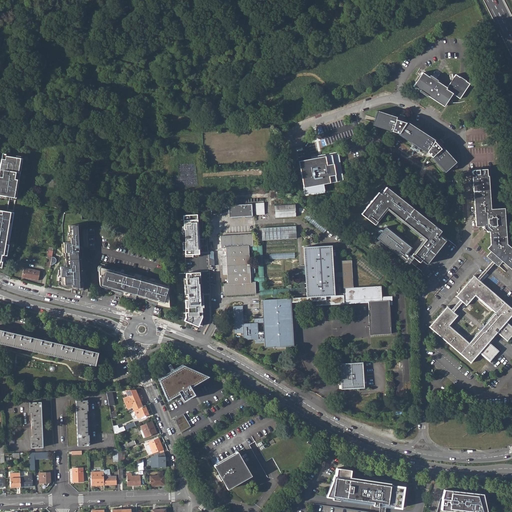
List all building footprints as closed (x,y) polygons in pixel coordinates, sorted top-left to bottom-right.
[(431,82),(422,76),(413,90),(444,111),(453,98),(460,103),(470,88),(456,78),(447,91),(435,84),(434,85),(430,83),(431,82)] [(403,124),(393,121),(389,133),(396,135),(396,136),(424,154),(443,174),(454,164),(440,149),(438,151),(431,143),(432,142),(404,123),(403,124)] [(20,158),(0,155),(0,267),(1,268),(3,256),(6,256),(12,213),(6,212),(8,197),(15,198),(20,158)] [(323,184),(337,181),(332,155),(300,161),(305,187),(323,184)] [(271,170),(271,179),(280,179),(280,169),(271,170)] [(485,259),(491,264),(494,266),(497,268),(501,263),(511,272),(511,264),(511,263),(511,255),(510,255),(510,249),(504,245),(502,209),(489,209),(486,169),(472,170),(470,171),(469,173),(470,177),(474,179),(475,182),(471,182),(475,231),(481,231),(481,233),(485,235),(490,234),(491,253),(485,259)] [(323,184),(305,187),(306,197),(325,193),(323,184)] [(438,234),(440,232),(386,187),(380,194),(378,192),(360,214),(365,218),(368,215),(370,216),(369,217),(374,221),(385,208),(424,240),(412,255),(419,261),(424,265),(438,248),(440,249),(447,241),(438,234)] [(227,205),(212,206),(212,202),(203,202),(204,206),(210,206),(210,213),(228,212),(227,205)] [(255,203),(256,215),(265,214),(264,203),(255,203)] [(251,204),(231,205),(232,217),(252,216),(251,204)] [(294,205),(274,206),(275,218),(295,217),(294,205)] [(417,263),(419,261),(412,255),(424,240),(385,208),(374,221),(369,217),(370,216),(368,215),(365,218),(374,225),(386,210),(422,240),(409,256),(412,258),(417,263)] [(303,219),(322,235),(326,229),(307,213),(303,219)] [(191,254),(198,254),(198,249),(199,249),(198,235),(197,235),(195,215),(181,216),(182,227),(180,227),(181,234),(185,234),(185,236),(183,236),(184,242),(181,242),(182,257),(191,256),(191,254)] [(296,225),(261,228),(262,240),(296,238),(296,225)] [(58,286),(82,291),(81,284),(79,267),(80,267),(80,260),(79,260),(78,244),(77,244),(76,226),(67,226),(68,243),(62,243),(63,254),(64,254),(65,267),(60,268),(58,286)] [(375,238),(407,264),(412,258),(409,256),(406,253),(410,248),(384,227),(375,238)] [(227,275),(227,285),(222,286),(223,297),(255,295),(254,284),(254,283),(250,283),(250,279),(252,279),(252,274),(253,274),(253,266),(249,266),(248,252),(247,248),(252,247),(251,237),(219,239),(220,250),(225,249),(225,256),(227,275)] [(299,289),(264,291),(261,246),(252,247),(247,248),(248,252),(256,252),(258,278),(252,279),(250,279),(250,283),(254,283),(254,284),(258,283),(259,297),(272,296),(272,300),(277,300),(277,296),(305,293),(303,267),(298,268),(299,289)] [(330,247),(303,249),(306,298),(334,296),(332,277),(341,276),(343,295),(343,300),(368,298),(381,297),(380,285),(352,287),(350,260),(340,261),(341,274),(332,274),(330,247)] [(355,266),(377,284),(383,276),(361,259),(355,266)] [(487,274),(494,266),(491,264),(484,272),(487,274)] [(22,278),(37,281),(39,271),(24,268),(22,278)] [(109,271),(99,269),(99,271),(100,286),(102,287),(102,289),(116,293),(121,294),(123,295),(149,302),(152,303),(156,305),(168,308),(169,305),(168,290),(164,289),(163,287),(155,285),(154,287),(152,284),(141,281),(140,283),(133,280),(133,279),(118,274),(118,276),(115,273),(112,272),(112,274),(109,271)] [(484,272),(476,281),(479,284),(487,274),(484,272)] [(199,327),(202,317),(202,307),(203,307),(202,293),(201,293),(199,273),(186,274),(186,285),(184,285),(185,295),(188,294),(188,300),(186,300),(186,308),(188,308),(188,313),(186,313),(186,317),(185,321),(199,327)] [(430,330),(471,365),(480,355),(490,363),(499,352),(490,344),(498,334),(507,343),(511,337),(511,328),(507,324),(511,316),(511,311),(479,284),(476,281),(472,278),(456,298),(460,301),(462,303),(467,307),(475,297),(495,314),(485,326),(484,325),(478,331),(480,332),(470,344),(450,328),(459,318),(453,314),(451,312),(447,309),(430,330)] [(306,298),(290,299),(290,304),(315,302),(315,306),(368,302),(368,301),(388,299),(389,304),(392,304),(391,296),(381,297),(368,298),(343,300),(343,295),(334,296),(306,298)] [(255,345),(265,344),(265,349),(293,347),(290,304),(290,299),(277,300),(272,300),(262,301),(263,319),(253,320),(253,324),(243,325),(242,307),(235,308),(235,306),(232,306),(234,335),(243,334),(244,341),(255,341),(255,345)] [(368,302),(370,334),(391,333),(389,304),(388,299),(368,301),(368,302)] [(460,301),(451,312),(453,314),(462,303),(460,301)] [(0,343),(6,345),(9,332),(0,330),(0,343)] [(6,345),(43,353),(46,341),(9,332),(6,345)] [(43,353),(80,362),(82,349),(46,341),(43,353)] [(80,362),(95,365),(98,353),(82,349),(80,362)] [(340,363),(341,389),(363,388),(362,362),(340,363)] [(183,366),(159,380),(167,401),(179,394),(183,401),(195,395),(190,387),(209,377),(183,366)] [(287,375),(304,383),(308,375),(292,366),(287,375)] [(136,390),(125,391),(128,397),(124,398),(129,408),(132,407),(133,411),(135,410),(137,409),(143,407),(140,402),(143,401),(140,393),(137,394),(136,390)] [(114,391),(107,393),(109,406),(116,404),(114,391)] [(78,446),(79,446),(89,446),(89,436),(88,436),(87,411),(88,411),(87,401),(76,401),(78,446)] [(31,437),(31,447),(43,447),(41,402),(30,402),(30,412),(31,412),(32,437),(31,437)] [(143,407),(137,409),(140,416),(142,418),(149,415),(145,406),(143,407)] [(175,417),(181,431),(191,427),(185,413),(175,417)] [(134,422),(123,426),(114,430),(115,434),(136,426),(134,422)] [(142,430),(145,437),(156,433),(152,422),(142,425),(144,429),(142,430)] [(151,449),(153,453),(163,449),(159,438),(158,438),(148,442),(149,446),(147,447),(148,450),(151,449)] [(134,441),(128,443),(117,447),(118,449),(118,451),(122,449),(135,444),(134,441)] [(166,452),(151,457),(151,468),(168,467),(166,452)] [(238,453),(214,466),(228,490),(251,476),(238,453)] [(72,468),(72,482),(83,482),(83,468),(72,468)] [(103,472),(104,485),(116,485),(116,476),(110,476),(109,469),(103,470),(103,472)] [(337,469),(336,476),(333,500),(378,506),(378,503),(387,504),(402,509),(404,487),(391,485),(391,483),(350,478),(351,471),(337,469)] [(20,478),(20,487),(32,486),(31,472),(28,472),(28,476),(20,476),(20,478)] [(104,485),(103,472),(91,472),(91,486),(104,485)] [(10,487),(20,487),(20,478),(20,476),(20,473),(10,473),(10,487)] [(39,473),(39,483),(44,483),(44,482),(50,481),(50,473),(39,473)] [(127,473),(127,486),(140,485),(140,473),(127,473)] [(150,476),(150,486),(164,485),(163,476),(150,476)] [(334,476),(326,499),(333,500),(336,476),(334,476)] [(486,511),(483,493),(444,490),(442,499),(441,510),(462,511),(486,511)] [(379,511),(360,511),(312,505),(311,511),(385,511),(386,510),(387,507),(402,509),(387,504),(378,503),(378,506),(380,506),(380,509),(379,511)]
